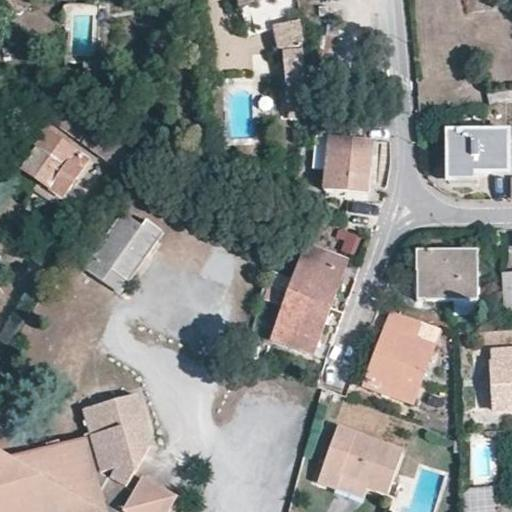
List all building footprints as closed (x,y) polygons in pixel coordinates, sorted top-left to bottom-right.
[(255,32),(271,28),(275,52),(281,51),(302,49),(296,0),(263,0),(249,3),(255,32)] [(285,90),(307,88),(302,49),(281,51),(285,90)] [(110,53),(99,53),(98,78),(109,79),(110,53)] [(231,95),(232,138),(252,137),(252,95),(250,95),(249,93),(245,90),(241,90),(237,90),(235,94),(235,95),(231,95)] [(495,104),(495,101),(511,99),(511,91),(485,94),(486,104),(495,104)] [(70,102),(64,97),(49,120),(55,125),(70,102)] [(131,153),(136,146),(70,102),(55,125),(115,165),(126,150),(131,153)] [(416,114),(417,124),(434,123),(432,113),(416,114)] [(447,134),(447,174),(479,174),(507,173),(508,133),(447,134)] [(45,137),(22,171),(63,198),(86,164),(45,137)] [(323,191),(359,194),(361,171),(368,172),(371,142),(328,137),(326,158),(325,170),(323,191)] [(326,158),(314,157),(313,169),(325,170),(326,158)] [(359,194),(365,195),(368,172),(361,171),(359,194)] [(180,209),(168,202),(157,217),(168,225),(180,209)] [(111,271),(128,282),(162,233),(145,221),(141,227),(121,215),(83,269),(103,283),(111,271)] [(356,256),(362,235),(332,227),(326,247),(356,256)] [(346,262),(306,248),(288,294),(329,309),(346,262)] [(416,273),(424,273),(424,302),(454,302),(473,302),(476,302),(476,252),(417,253),(416,273)] [(111,271),(103,283),(119,294),(128,282),(111,271)] [(424,273),(416,273),(416,302),(424,302),(424,273)] [(511,274),(500,275),(503,312),(511,311),(511,274)] [(272,341),(312,355),(329,309),(288,294),(272,341)] [(454,302),(454,315),(473,316),(473,302),(454,302)] [(419,326),(391,315),(364,386),(410,403),(432,347),(415,340),(419,326)] [(511,351),(490,353),(493,411),(511,409),(511,351)] [(0,511),(167,511),(175,498),(142,480),(133,493),(128,491),(152,449),(137,396),(84,410),(91,437),(61,446),(59,441),(45,445),(44,441),(22,447),(0,430),(0,511)] [(336,489),(341,478),(366,487),(387,494),(401,453),(336,429),(318,482),(336,489)] [(453,451),(461,451),(461,442),(453,442),(453,451)] [(362,499),(366,487),(341,478),(336,489),(362,499)] [(490,511),(490,491),(462,492),(463,511),(490,511)]
